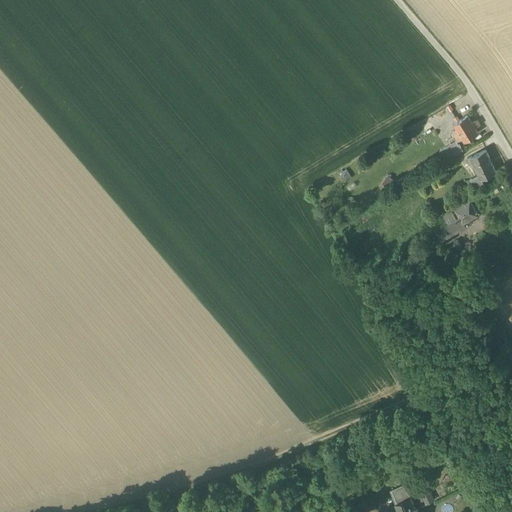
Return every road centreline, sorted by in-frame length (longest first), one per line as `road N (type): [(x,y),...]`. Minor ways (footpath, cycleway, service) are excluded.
road 1 (track): [(100,511),(246,471),(511,354)]
road 2 (unclassified): [(511,157),(465,79),(398,0)]
